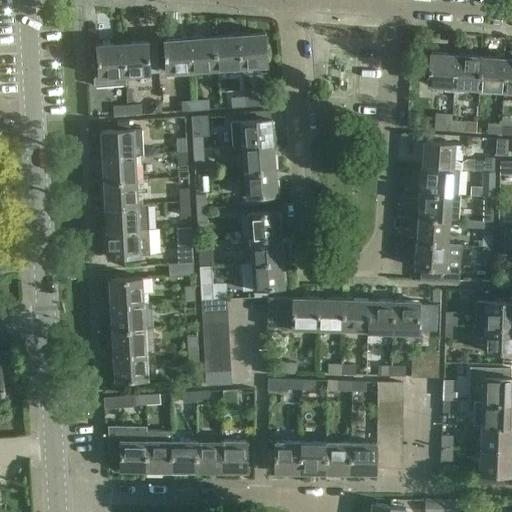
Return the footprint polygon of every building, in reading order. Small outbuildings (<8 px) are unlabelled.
[(240,34),(242,67),(268,65),(265,33),(240,34)] [(240,34),(215,36),(217,69),(242,67),(240,34)] [(192,70),(217,69),(215,36),(190,38),(192,70)] [(192,70),(190,38),(164,40),(167,72),(192,70)] [(148,41),(122,42),(125,76),(159,73),(156,42),(148,42),(148,41)] [(125,84),(125,76),(122,42),(97,44),(99,76),(95,76),(93,79),(93,85),(95,86),(125,84)] [(454,87),(456,54),(430,52),(428,85),(454,87)] [(454,87),(478,88),(480,55),(456,54),(454,87)] [(505,57),(480,55),(478,88),(503,90),(505,57)] [(511,57),(505,57),(503,90),(511,90),(511,57)] [(245,98),(245,107),(258,106),(257,96),(245,98)] [(245,107),(245,98),(231,99),(231,108),(245,107)] [(194,101),(195,110),(208,109),(208,100),(194,101)] [(195,110),(194,101),(181,102),(182,111),(195,110)] [(154,104),(150,108),(150,114),(162,113),(162,104),(154,104)] [(127,106),(127,115),(141,114),(140,105),(127,106)] [(127,115),(127,106),(113,107),(114,116),(127,115)] [(252,120),(241,121),(230,122),(232,147),(243,146),(273,144),(272,118),(267,119),(266,111),(251,112),(252,120)] [(451,130),(451,119),(438,118),(437,129),(451,130)] [(451,119),(451,130),(464,131),(465,120),(451,119)] [(500,133),(501,123),(488,122),(487,132),(500,133)] [(511,123),(501,123),(500,133),(511,134),(511,123)] [(102,157),(135,155),(143,154),(141,129),(101,131),(102,157)] [(193,150),(202,149),(202,136),(192,137),(193,150)] [(177,152),(186,152),(185,138),(176,139),(177,152)] [(496,139),(495,154),(507,155),(508,140),(496,139)] [(422,166),(453,168),(454,143),(424,141),(422,166)] [(275,169),(273,144),(243,146),(245,171),(275,169)] [(202,149),(193,150),(194,164),(203,163),(202,149)] [(186,152),(177,152),(178,166),(187,165),(186,152)] [(102,157),(104,182),(137,180),(135,155),(102,157)] [(484,170),(493,171),(494,157),(484,157),(484,170)] [(451,193),(453,168),(422,166),(421,191),(451,193)] [(275,169),(245,171),(246,197),(277,195),(275,169)] [(493,171),(484,170),(483,184),(493,184),(493,171)] [(138,205),(137,180),(104,182),(105,207),(138,205)] [(180,203),(189,202),(188,189),(179,189),(180,203)] [(449,218),(451,193),(421,191),(419,216),(449,218)] [(196,209),(205,208),(204,195),(195,195),(196,209)] [(189,202),(180,203),(180,216),(190,216),(189,202)] [(138,205),(105,207),(107,232),(147,229),(146,205),(138,205)] [(482,220),(492,221),(493,207),(483,207),(482,220)] [(205,208),(196,209),(196,222),(206,221),(205,208)] [(250,238),(280,236),(278,211),(248,213),(250,238)] [(447,243),(449,218),(419,216),(417,241),(447,243)] [(492,221),(482,220),(482,234),(492,234),(492,221)] [(149,255),(147,229),(107,232),(108,257),(149,255)] [(282,261),(280,236),(250,238),(252,264),(282,261)] [(417,241),(415,267),(421,267),(420,280),(458,280),(460,244),(447,243),(417,241)] [(197,243),(199,267),(213,266),(211,242),(197,243)] [(174,263),(193,262),(192,245),(173,245),(174,263)] [(492,247),(482,246),(482,260),(492,260),(492,247)] [(284,287),(282,261),(252,264),(242,264),(244,290),(284,287)] [(168,265),(169,276),(193,275),(193,263),(168,265)] [(215,299),(213,266),(199,267),(201,300),(215,299)] [(111,304),(143,303),(142,277),(110,279),(111,304)] [(185,300),(194,300),(193,287),(184,287),(185,300)] [(268,289),(254,290),(254,297),(268,296),(268,289)] [(267,326),(281,326),(292,327),(292,328),(317,329),(318,298),(293,297),(293,298),(268,297),(267,326)] [(343,299),(318,298),(317,329),(342,329),(343,299)] [(202,312),(226,311),(226,299),(215,299),(201,300),(202,312)] [(369,300),(343,299),(342,329),(367,330),(369,300)] [(194,300),(185,300),(186,313),(195,313),(194,300)] [(367,330),(383,331),(393,331),(394,300),(383,300),(369,300),(367,330)] [(394,300),(393,331),(418,331),(418,329),(436,330),(437,304),(419,303),(419,300),(394,300)] [(511,301),(477,301),(476,325),(485,325),(511,326),(511,301)] [(111,304),(112,329),(153,327),(153,326),(145,326),(143,303),(111,304)] [(226,311),(202,312),(202,324),(227,323),(226,311)] [(456,313),(445,312),(445,324),(456,324),(456,313)] [(227,323),(202,324),(203,336),(228,335),(227,323)] [(444,339),(455,339),(456,324),(445,324),(444,339)] [(511,351),(511,326),(485,325),(485,350),(511,351)] [(112,329),(114,354),(154,352),(153,327),(112,329)] [(228,335),(203,336),(204,348),(228,347),(228,335)] [(188,350),(197,350),(196,336),(187,337),(188,350)] [(228,347),(204,348),(204,360),(229,359),(228,347)] [(197,350),(188,350),(189,364),(198,363),(197,350)] [(424,376),(425,352),(412,351),(411,375),(424,376)] [(154,352),(114,354),(115,380),(148,378),(148,377),(155,377),(154,352)] [(425,352),(424,376),(437,376),(438,352),(425,352)] [(229,359),(204,360),(205,372),(230,371),(229,359)] [(295,362),(281,362),(281,372),(295,372),(295,362)] [(341,374),(341,364),(328,363),(327,373),(341,374)] [(341,364),(341,374),(354,374),(355,364),(341,364)] [(391,376),(391,366),(366,365),(366,376),(391,376)] [(391,366),(391,376),(405,376),(405,366),(391,366)] [(230,371),(205,372),(206,384),(231,383),(230,371)] [(511,401),(511,376),(483,375),(483,400),(511,401)] [(301,389),(301,379),(267,378),(267,389),(287,390),(287,389),(301,389)] [(301,379),(301,389),(314,390),(314,380),(301,379)] [(350,390),(350,381),(337,380),(337,390),(350,390)] [(350,381),(350,390),(364,391),(364,381),(350,381)] [(376,394),(383,394),(402,394),(402,382),(376,382),(376,394)] [(455,388),(443,387),(443,399),(455,400),(455,388)] [(237,400),(236,390),(222,390),(222,401),(237,400)] [(196,392),(196,401),(209,401),(208,391),(196,392)] [(196,401),(196,392),(182,392),(182,402),(196,401)] [(145,404),(145,394),(131,395),(132,405),(145,404)] [(145,394),(145,404),(159,403),(158,394),(145,394)] [(376,394),(376,406),(402,406),(402,394),(383,394),(376,394)] [(442,413),(454,413),(455,400),(443,399),(442,413)] [(511,425),(511,401),(483,400),(482,424),(511,425)] [(376,406),(376,418),(402,418),(402,406),(376,406)] [(376,418),(376,430),(402,430),(402,418),(376,418)] [(511,449),(511,425),(482,424),(481,448),(511,449)] [(147,427),(108,427),(110,458),(120,458),(120,470),(146,470),(146,439),(146,440),(146,430),(147,430),(147,427)] [(146,470),(171,470),(171,430),(147,430),(146,430),(146,440),(146,439),(146,470)] [(171,470),(196,471),(196,440),(171,440),(171,430),(171,470)] [(376,430),(375,442),(402,442),(402,430),(376,430)] [(454,435),(442,435),(441,447),(454,447),(454,435)] [(221,441),(196,440),(196,471),(220,471),(221,441)] [(221,441),(220,471),(246,472),(247,441),(221,441)] [(300,472),(300,441),(275,441),(274,472),(300,472)] [(325,442),(300,441),(300,472),(325,472),(325,442)] [(350,442),(325,442),(325,472),(350,473),(350,442)] [(375,443),(350,442),(350,473),(375,473),(375,466),(375,454),(375,443)] [(375,442),(375,443),(375,454),(401,454),(402,442),(375,442)] [(441,461),(453,461),(454,447),(441,447),(441,461)] [(511,474),(511,449),(481,448),(480,473),(511,474)] [(375,454),(375,466),(383,466),(401,466),(401,454),(375,454)] [(456,511),(457,501),(424,500),(424,511),(456,511)] [(372,511),(404,511),(405,508),(374,503),(372,511)]
